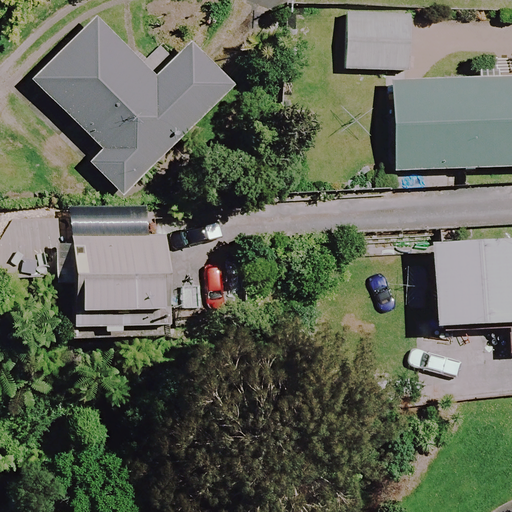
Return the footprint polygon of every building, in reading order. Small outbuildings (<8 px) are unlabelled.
[(399,20),(338,18),(336,72),(397,74),(399,20)] [(147,80),(96,27),(30,91),(91,154),(78,166),(112,201),(225,91),(181,46),(147,80)] [(511,170),(511,82),(380,84),(381,173),(511,170)] [(154,317),(153,242),(50,244),(51,283),(62,283),(62,318),(154,317)] [(511,360),(511,243),(413,247),(416,330),(500,327),(502,361),(511,360)]
